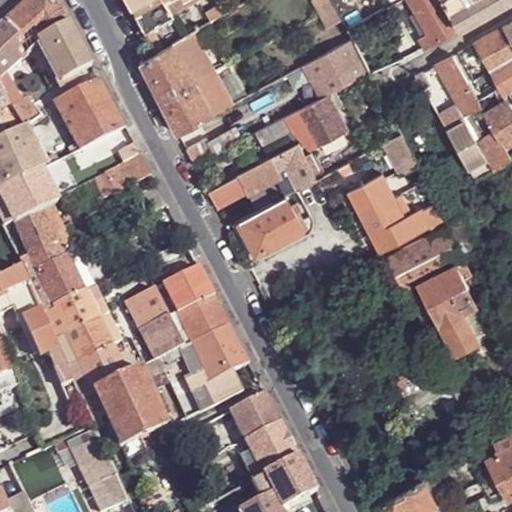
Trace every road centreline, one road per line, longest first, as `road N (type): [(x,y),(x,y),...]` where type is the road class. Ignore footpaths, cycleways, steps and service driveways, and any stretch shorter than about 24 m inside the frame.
road 1 (residential): [(353,511),(81,0)]
road 2 (residential): [(380,88),(511,7)]
